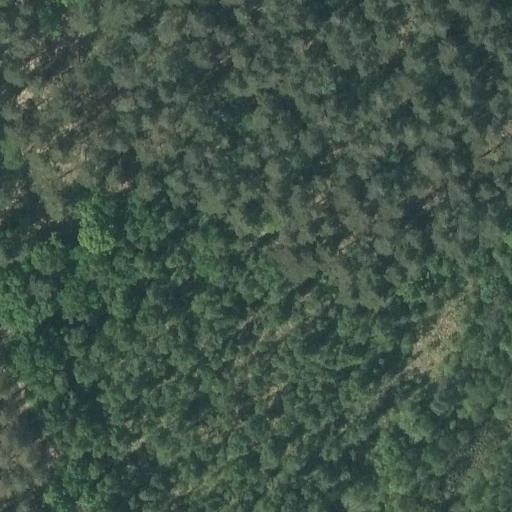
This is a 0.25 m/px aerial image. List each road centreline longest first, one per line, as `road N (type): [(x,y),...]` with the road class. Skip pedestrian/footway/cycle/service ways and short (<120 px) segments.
road 1 (track): [(0,264),(74,206),(146,181),(226,215),(318,279),(368,300),(396,291),(511,217)]
road 2 (track): [(0,336),(80,511)]
road 3 (track): [(0,175),(30,1)]
road 4 (track): [(74,206),(0,101)]
